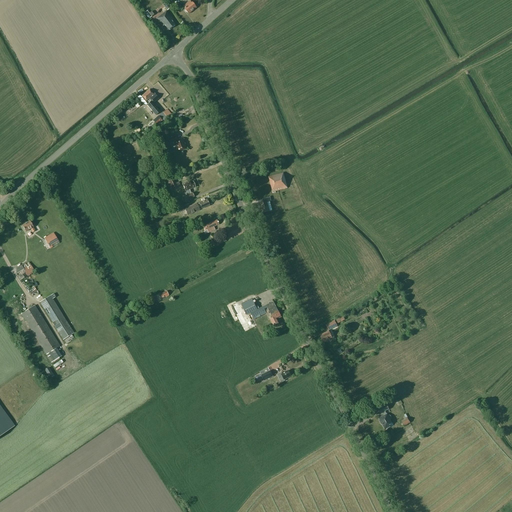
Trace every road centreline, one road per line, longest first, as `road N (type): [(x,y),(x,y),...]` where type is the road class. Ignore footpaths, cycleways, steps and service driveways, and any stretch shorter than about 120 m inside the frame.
road 1 (tertiary): [(392,511),(251,228),(193,83),(171,54)]
road 2 (tertiary): [(0,205),(171,54)]
